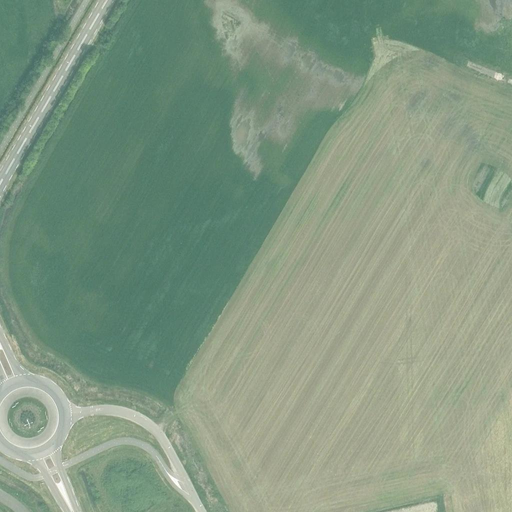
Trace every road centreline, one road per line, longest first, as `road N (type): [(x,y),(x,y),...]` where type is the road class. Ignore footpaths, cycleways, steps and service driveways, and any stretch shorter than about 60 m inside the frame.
road 1 (secondary): [(0,186),(107,0)]
road 2 (unclassified): [(65,413),(115,412),(146,424),(167,446),(201,511)]
